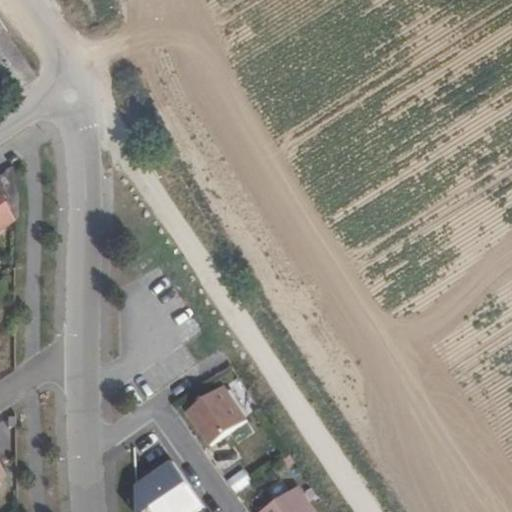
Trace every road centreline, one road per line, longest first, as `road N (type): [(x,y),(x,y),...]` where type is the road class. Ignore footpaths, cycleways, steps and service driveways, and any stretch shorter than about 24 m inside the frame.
road 1 (track): [(375,511),(73,78)]
road 2 (residential): [(85,341),(86,210),(73,78)]
road 3 (residential): [(85,452),(159,403),(234,511)]
